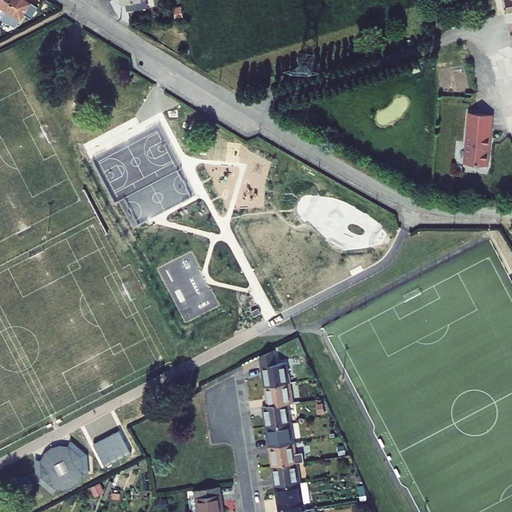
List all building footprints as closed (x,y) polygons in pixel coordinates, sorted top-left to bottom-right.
[(31,18),(38,7),(27,0),(12,0),(3,16),(0,20),(0,22),(4,25),(7,19),(17,25),(24,14),(31,18)] [(0,0),(0,14),(3,16),(12,0),(0,0)] [(121,0),(122,4),(126,3),(127,11),(146,8),(144,0),(121,0)] [(488,166),(493,114),(469,112),(464,163),(488,166)] [(331,131),(323,126),(318,136),(327,140),(331,131)] [(265,375),(267,386),(288,383),(287,375),(289,374),(287,362),(277,364),(275,350),(260,357),(262,375),(265,375)] [(266,398),(267,406),(289,403),(293,402),(292,391),(289,391),(288,383),(267,386),(268,398),(266,398)] [(267,406),(262,407),(264,415),(266,415),(268,427),(289,423),(288,415),(290,414),(289,403),(267,406)] [(289,423),(268,427),(270,438),(267,438),(268,447),(295,443),(293,431),(290,432),(289,423)] [(71,440),(69,448),(80,458),(82,474),(90,476),(88,455),(71,440)] [(295,443),(268,447),(270,455),(272,455),(274,466),(295,463),(298,463),(304,462),(301,442),(295,443)] [(56,487),(72,485),(82,474),(80,458),(69,448),(53,450),(43,461),(44,477),(56,487)] [(54,495),(56,487),(44,477),(43,461),(35,459),(37,481),(54,495)] [(273,478),(275,486),(277,486),(301,482),(299,471),(297,471),(295,463),(274,466),(276,478),(273,478)] [(276,498),(278,511),(291,511),(305,510),(304,503),(310,502),(307,481),(301,482),(277,486),(279,497),(276,498)] [(100,485),(93,489),(96,495),(103,491),(100,485)] [(220,487),(194,491),(195,499),(189,500),(190,511),(221,511),(220,503),(223,503),(220,487)]
